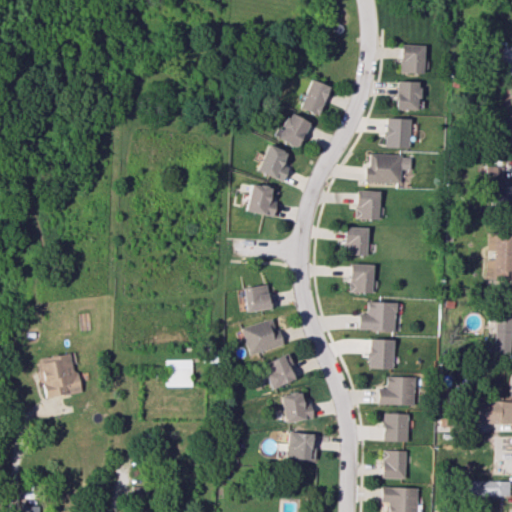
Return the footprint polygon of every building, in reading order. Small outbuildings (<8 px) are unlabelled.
[(421,73),(421,44),(398,44),(398,73),(421,73)] [(511,73),(511,46),(500,46),(499,74),(511,73)] [(326,85),(306,79),(297,109),(317,114),(326,85)] [(394,109),(416,109),(417,80),(394,80),(394,109)] [(307,120),(285,113),(275,139),(297,147),(307,120)] [(511,114),(497,114),(496,141),(511,142),(511,114)] [(383,147),(407,147),(408,118),(384,117),(383,147)] [(287,153),(265,144),(254,170),(280,181),(286,167),(281,165),(287,153)] [(399,182),(399,169),(407,169),(408,155),(365,153),(364,181),(399,182)] [(484,176),(501,177),(501,166),(484,165),(484,176)] [(490,208),(511,208),(511,182),(491,182),(490,208)] [(271,187),(248,183),(242,210),(271,216),(274,201),(268,200),(271,187)] [(353,218),(376,218),(377,190),(354,190),(353,218)] [(365,227),(342,226),(341,254),(365,255),(365,227)] [(511,252),(511,232),(485,231),(484,250),(492,251),(492,259),(484,259),(482,281),(511,283),(511,252)] [(371,292),(372,264),(348,263),(347,291),(371,292)] [(265,283),(240,288),(245,312),(270,307),(265,283)] [(393,330),(393,302),(365,301),(364,313),(356,313),(356,330),(393,330)] [(492,352),(509,353),(511,311),(488,310),(488,321),(493,322),(492,352)] [(248,355),(280,343),(271,316),(239,328),(248,355)] [(366,368),(391,368),(391,339),(367,338),(366,368)] [(66,393),(64,386),(77,384),(71,352),(35,358),(42,397),(66,393)] [(295,378),(285,353),(260,363),(270,389),(295,378)] [(163,386),(190,386),(190,359),(163,359),(163,386)] [(376,387),(375,404),(411,405),(412,376),(384,375),(384,388),(376,387)] [(311,419),(310,410),(302,411),(301,392),(279,393),(281,421),(311,419)] [(511,401),(477,400),(477,422),(511,423),(511,401)] [(405,441),(406,413),(381,413),(380,440),(405,441)] [(313,433),(285,432),(284,451),(275,451),(275,458),(312,459),(313,433)] [(402,478),(403,450),(380,449),(379,478),(402,478)] [(508,480),(466,480),(465,495),(507,496),(508,480)] [(413,511),(415,487),(379,486),(378,502),(386,502),(385,511),(413,511)]
